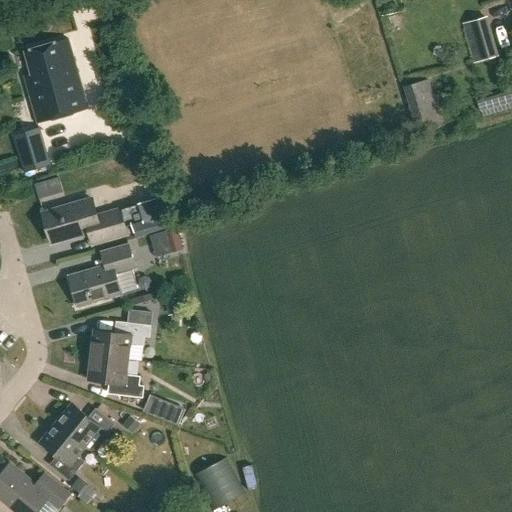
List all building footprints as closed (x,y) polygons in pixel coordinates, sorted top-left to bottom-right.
[(486,19),(461,26),(472,65),(497,58),(486,19)] [(68,39),(63,40),(25,51),(32,75),(25,77),(38,124),(88,109),(68,39)] [(427,80),(402,87),(415,131),(440,124),(427,80)] [(511,96),(481,105),(485,118),(511,110),(511,96)] [(50,164),(39,127),(12,135),(23,173),(50,164)] [(51,243),(63,239),(89,232),(92,245),(127,235),(125,228),(120,209),(96,216),(92,199),(42,213),(51,243)] [(120,209),(125,228),(132,226),(134,234),(163,225),(156,199),(120,209)] [(178,228),(166,231),(171,253),(183,250),(178,228)] [(135,268),(128,245),(101,252),(105,266),(69,276),(77,307),(121,295),(116,274),(135,268)] [(180,313),(177,298),(165,301),(168,316),(180,313)] [(92,355),(127,360),(129,344),(144,346),(145,337),(149,337),(151,326),(121,322),(120,334),(95,330),(92,355)] [(0,346),(6,351),(16,336),(4,327),(0,332),(0,346)] [(127,360),(92,355),(89,380),(114,383),(113,395),(142,398),(144,386),(139,386),(140,377),(126,375),(127,360)] [(171,417),(173,413),(175,406),(150,395),(143,412),(169,422),(171,417)] [(72,404),(56,423),(84,446),(100,427),(107,433),(115,424),(95,408),(88,417),(72,404)] [(130,416),(123,425),(133,434),(140,424),(130,416)] [(84,446),(56,423),(41,443),(56,456),(49,465),(69,481),(83,463),(76,457),(84,446)] [(0,497),(17,511),(38,511),(49,499),(59,507),(68,495),(44,475),(35,486),(9,465),(0,476),(0,497)] [(78,477),(70,486),(79,494),(77,496),(88,505),(93,499),(91,498),(96,491),(78,477)]
